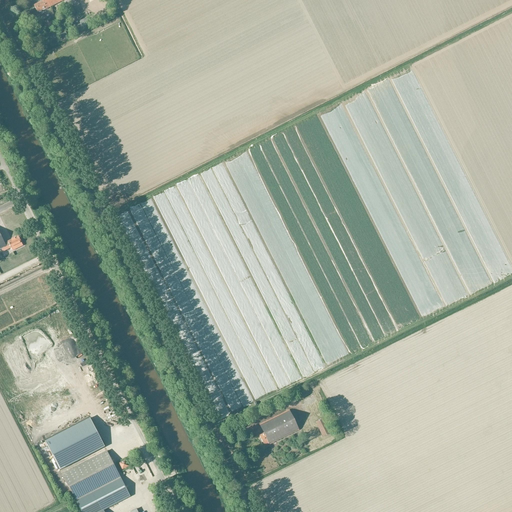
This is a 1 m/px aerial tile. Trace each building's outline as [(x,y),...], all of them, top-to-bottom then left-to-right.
[(47,9),(64,0),(42,0),(43,1),(34,6),(38,12),(47,8),(47,9)] [(87,17),(80,20),(83,27),(90,24),(87,17)] [(0,234),(0,249),(9,245),(12,251),(23,245),(18,236),(4,244),(0,234)] [(269,445),(298,430),(289,410),(260,425),(263,433),(259,435),(264,446),(268,443),(269,445)] [(315,422),(322,437),(334,431),(327,417),(315,422)] [(105,447),(98,433),(90,418),(45,441),(60,470),(105,447)] [(107,451),(62,474),(81,511),(104,511),(103,510),(130,497),(107,451)] [(120,468),(121,469),(122,469),(128,466),(125,460),(119,463),(121,468),(120,468)] [(142,483),(130,489),(131,491),(144,486),(142,483)]
